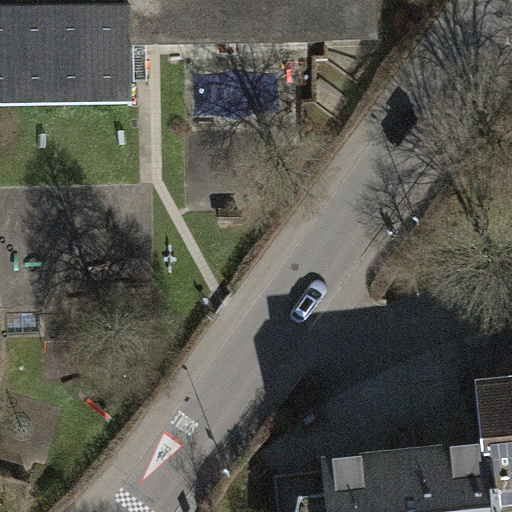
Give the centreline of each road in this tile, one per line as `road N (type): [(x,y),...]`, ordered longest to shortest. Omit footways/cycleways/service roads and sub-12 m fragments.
road 1 (residential): [(289,308),(511,5)]
road 2 (residential): [(140,511),(289,308)]
road 3 (residential): [(289,308),(349,349),(456,310),(511,301)]
